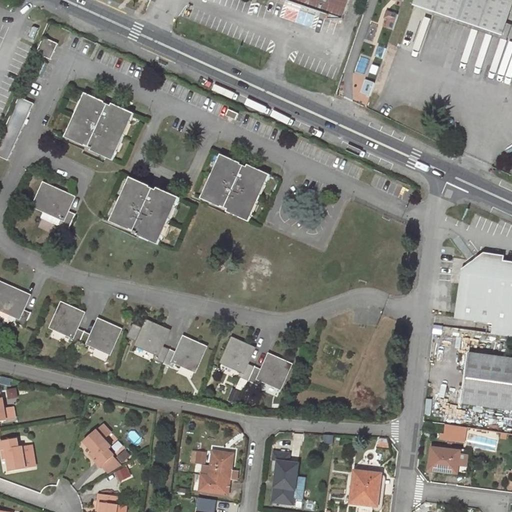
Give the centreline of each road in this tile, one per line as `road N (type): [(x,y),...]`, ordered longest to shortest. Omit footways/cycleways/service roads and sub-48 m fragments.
road 1 (primary): [(62,0),(450,176)]
road 2 (unclassified): [(259,424),(0,363)]
road 3 (residential): [(409,429),(433,220),(450,176)]
road 4 (unclassified): [(409,429),(259,424)]
